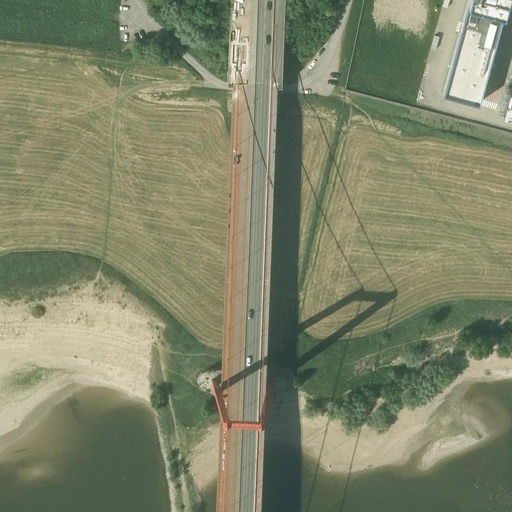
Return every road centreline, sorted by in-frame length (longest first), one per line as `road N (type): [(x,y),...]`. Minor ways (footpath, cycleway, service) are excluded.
road 1 (primary): [(237,511),(257,0)]
road 2 (unclassified): [(349,0),(324,77),(301,87),(223,84),(208,76),(139,0)]
